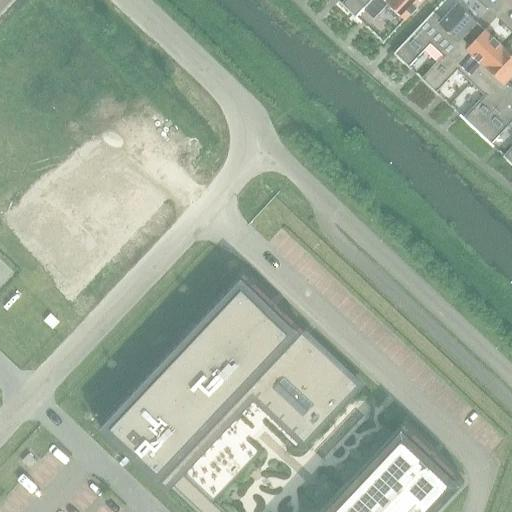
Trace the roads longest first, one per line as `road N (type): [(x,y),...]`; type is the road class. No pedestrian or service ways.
road 1 (residential): [(251,129),(239,177),(0,424)]
road 2 (residential): [(251,129),(511,378)]
road 3 (unknown): [(379,367),(238,511)]
road 4 (residential): [(132,0),(240,101),(251,129)]
